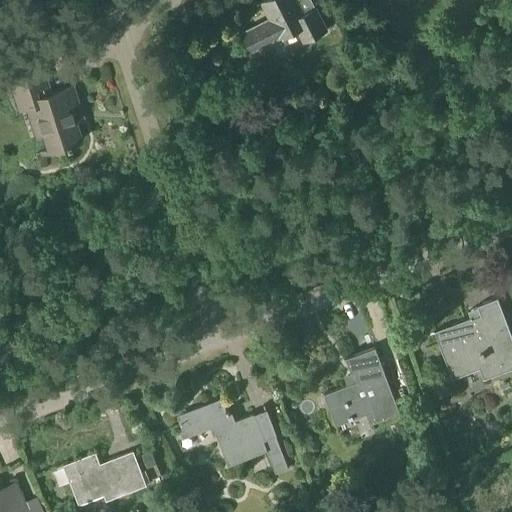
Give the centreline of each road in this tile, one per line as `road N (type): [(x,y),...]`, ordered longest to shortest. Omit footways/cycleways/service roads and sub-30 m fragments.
road 1 (residential): [(217,341),(511,230)]
road 2 (residential): [(191,263),(115,26)]
road 3 (residential): [(0,424),(217,341)]
